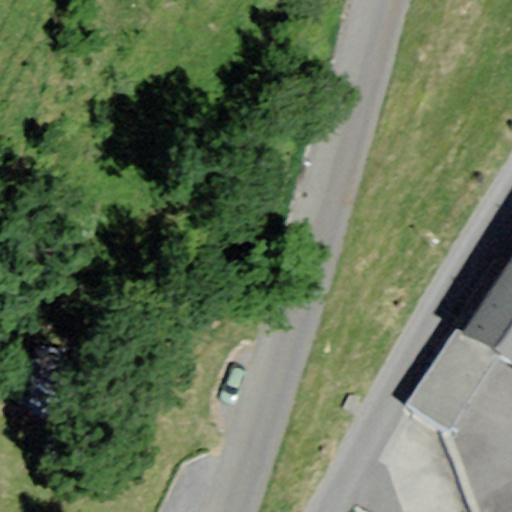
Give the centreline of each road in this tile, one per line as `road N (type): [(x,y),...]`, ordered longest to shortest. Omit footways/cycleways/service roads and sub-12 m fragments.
road 1 (residential): [(383,0),(233,511)]
road 2 (residential): [(335,511),(511,205)]
